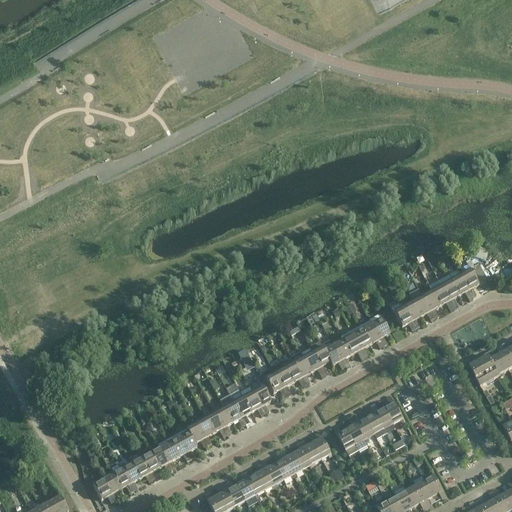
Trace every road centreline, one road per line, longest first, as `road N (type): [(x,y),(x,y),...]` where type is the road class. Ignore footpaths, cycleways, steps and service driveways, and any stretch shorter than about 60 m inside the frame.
road 1 (motorway): [(0,223),(424,0)]
road 2 (motorway): [(0,210),(382,0)]
road 3 (motorway): [(0,181),(329,0)]
road 4 (motorway): [(0,161),(291,0)]
road 5 (motorway): [(242,0),(0,134)]
road 6 (motorway): [(193,0),(0,110)]
road 7 (motorway): [(157,0),(0,97)]
road 8 (residential): [(306,511),(438,440)]
